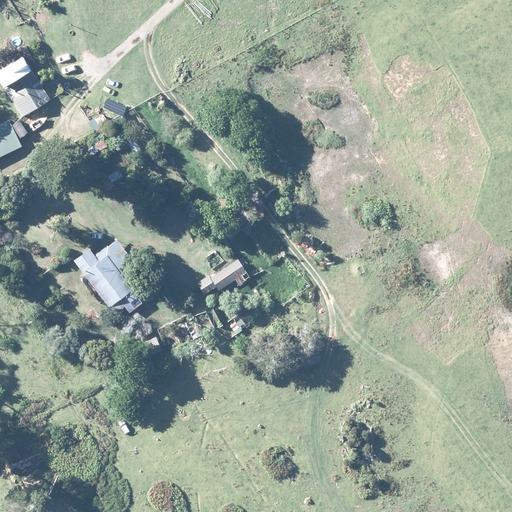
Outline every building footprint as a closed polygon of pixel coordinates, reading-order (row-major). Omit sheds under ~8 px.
[(0,72),(0,79),(23,118),(51,101),(26,58),(0,72)] [(0,158),(22,147),(10,122),(0,126),(0,158)] [(92,156),(108,147),(105,141),(89,150),(92,156)] [(130,217),(139,209),(133,202),(123,210),(130,217)] [(90,252),(76,263),(112,308),(145,283),(125,257),(128,254),(118,241),(95,258),(90,252)] [(253,279),(240,260),(231,265),(232,267),(213,280),(220,291),(236,280),(241,287),(253,279)] [(206,296),(218,288),(211,278),(199,286),(206,296)] [(206,304),(193,310),(196,317),(182,323),(189,338),(216,325),(206,304)] [(236,322),(231,327),(236,332),(241,328),(236,322)] [(177,336),(168,340),(171,348),(180,343),(177,336)] [(144,361),(164,351),(157,338),(138,347),(144,361)] [(118,365),(127,369),(130,361),(120,358),(118,365)]
